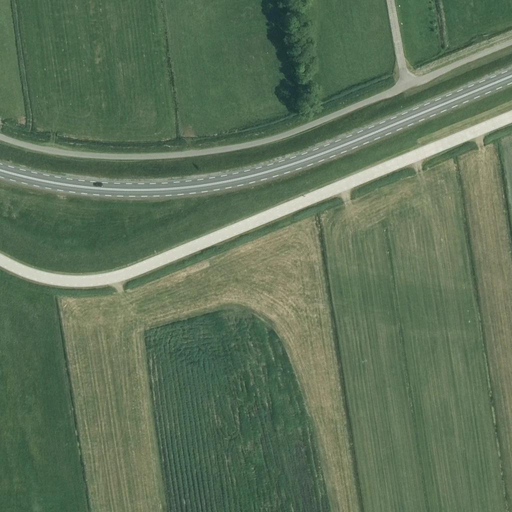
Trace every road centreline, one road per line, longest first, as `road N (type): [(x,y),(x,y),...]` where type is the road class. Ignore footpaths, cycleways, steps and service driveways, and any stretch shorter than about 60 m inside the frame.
road 1 (unclassified): [(0,260),(45,278),(116,276),(511,116)]
road 2 (unclassified): [(0,137),(101,156),(229,148),(293,132),(511,42)]
road 3 (primary): [(0,170),(106,189),(228,181),(315,156),(511,75)]
